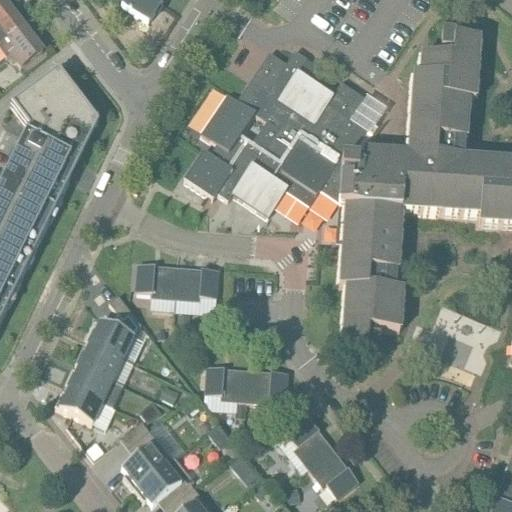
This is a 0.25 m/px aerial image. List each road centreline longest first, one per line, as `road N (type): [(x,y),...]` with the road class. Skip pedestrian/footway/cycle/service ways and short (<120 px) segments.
road 1 (residential): [(398,424),(323,400),(294,352),(290,264),(277,252),(182,245),(101,207)]
road 2 (residential): [(5,395),(101,207)]
road 3 (residential): [(95,511),(5,395)]
road 4 (residential): [(144,114),(56,0)]
road 5 (residential): [(144,114),(213,0)]
road 6 (residential): [(439,474),(461,458),(461,421),(426,409),(398,424)]
